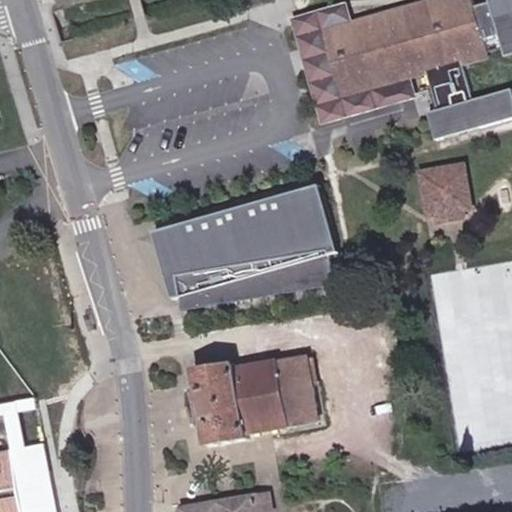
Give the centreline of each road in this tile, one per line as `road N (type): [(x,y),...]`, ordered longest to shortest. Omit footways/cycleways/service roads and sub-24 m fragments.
road 1 (tertiary): [(8,12),(68,190),(101,261)]
road 2 (tertiary): [(101,261),(145,430),(146,511)]
road 3 (tertiary): [(101,261),(95,192),(51,44)]
